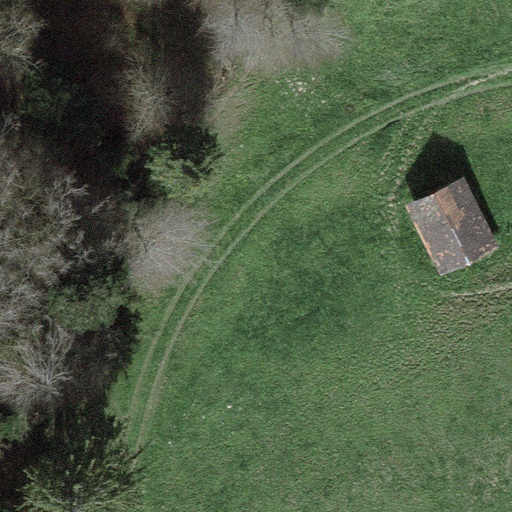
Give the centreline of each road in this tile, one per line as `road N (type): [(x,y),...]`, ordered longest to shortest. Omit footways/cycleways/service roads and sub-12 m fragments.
road 1 (track): [(511,70),(357,119),(244,198),(140,376),(112,511)]
road 2 (track): [(219,237),(147,235),(44,281),(0,313)]
